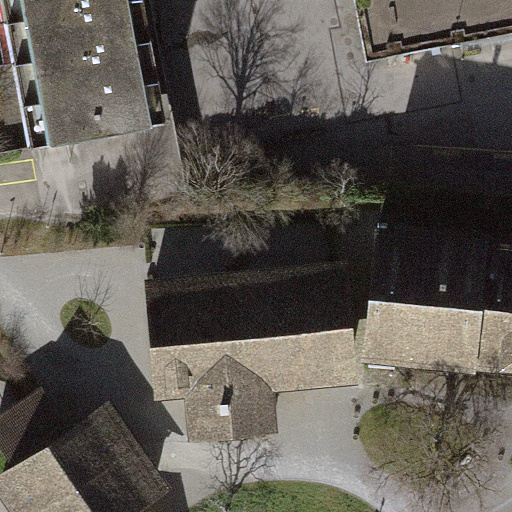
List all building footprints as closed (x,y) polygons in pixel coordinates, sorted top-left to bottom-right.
[(2,0),(31,158),(154,135),(128,0),(2,0)] [(511,32),(511,0),(354,0),(367,61),(511,32)] [(511,246),(381,232),(368,350),(511,366),(511,246)] [(358,386),(347,263),(146,281),(157,401),(186,398),(190,442),(278,434),(274,394),(358,386)] [(0,448),(12,467),(0,475),(0,496),(10,511),(137,511),(171,490),(110,399),(68,427),(42,388),(0,415),(0,448)]
